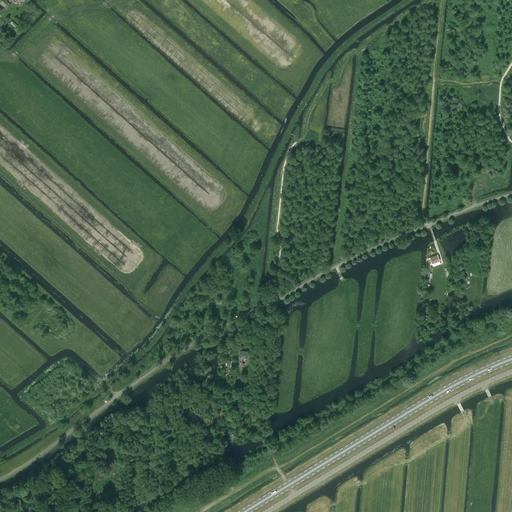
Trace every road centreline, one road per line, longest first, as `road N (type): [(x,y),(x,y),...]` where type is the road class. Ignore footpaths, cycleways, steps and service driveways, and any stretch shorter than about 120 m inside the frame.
road 1 (primary): [(244,511),(447,388),(511,359)]
road 2 (unclassified): [(263,511),(455,396),(511,371)]
road 3 (track): [(442,0),(423,207),(428,224)]
